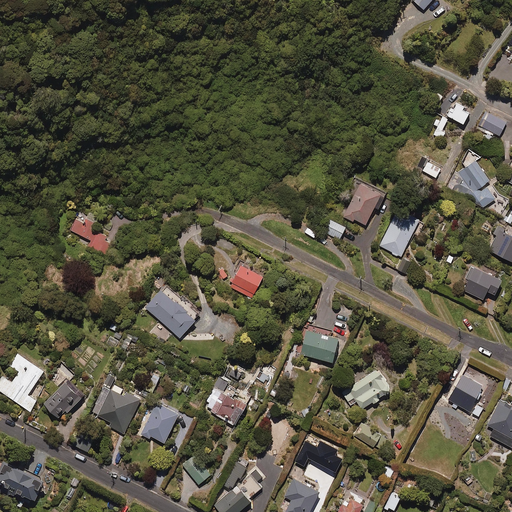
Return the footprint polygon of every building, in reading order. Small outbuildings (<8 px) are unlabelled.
[(411,0),(425,11),(434,0),(411,0)] [(470,111),(456,103),(449,118),(463,125),(470,111)] [(505,121),(488,112),(481,125),(498,135),(505,121)] [(448,119),(443,116),(437,128),(442,131),(448,119)] [(446,133),(437,129),(434,136),(443,140),(446,133)] [(448,185),(454,193),(482,206),(494,198),(484,182),(488,179),(475,159),(454,173),(448,185)] [(438,171),(424,164),(422,170),(435,176),(438,171)] [(383,191),(354,177),(347,190),(352,193),(341,214),(352,219),(353,217),(363,222),(372,204),(376,206),(383,191)] [(417,216),(396,206),(379,245),(400,254),(417,216)] [(70,230),(92,242),(87,252),(104,261),(112,245),(104,241),(106,237),(99,233),(103,227),(79,214),(70,230)] [(344,225),(327,217),(321,231),(338,238),(344,225)] [(493,233),(495,234),(488,249),(511,260),(511,234),(501,230),(503,227),(497,224),(493,233)] [(456,256),(447,252),(441,266),(449,270),(456,256)] [(263,272),(241,261),(229,285),(252,295),(263,272)] [(482,269),(470,265),(461,289),(482,297),(485,289),(494,292),(500,277),(493,274),(495,270),(483,266),(482,269)] [(179,299),(162,284),(144,303),(180,335),(198,314),(180,298),(179,299)] [(328,329),(305,324),(299,353),(331,360),(336,335),(327,333),(328,329)] [(133,335),(128,332),(124,342),(129,344),(133,335)] [(44,368),(18,350),(10,362),(19,369),(12,380),(2,374),(0,377),(0,389),(30,409),(37,398),(28,392),(44,368)] [(241,372),(232,368),(229,373),(238,378),(241,372)] [(390,390),(376,368),(351,383),(352,385),(342,391),(350,405),(356,400),(361,407),(390,390)] [(270,373),(264,369),(259,378),(265,382),(270,373)] [(160,373),(151,370),(143,387),(152,391),(160,373)] [(115,374),(109,371),(103,384),(109,387),(115,374)] [(482,384),(461,373),(447,398),(478,415),(482,407),(472,402),(482,384)] [(85,390),(67,374),(43,401),(59,415),(66,407),(68,409),(85,390)] [(228,379),(220,375),(204,406),(235,422),(248,398),(225,386),(228,379)] [(124,392),(111,386),(102,404),(97,401),(92,411),(112,420),(110,425),(124,432),(141,395),(126,388),(124,392)] [(511,403),(499,397),(486,423),(493,427),(489,435),(511,446),(511,443),(511,403)] [(179,409),(157,399),(141,432),(149,436),(150,433),(165,440),(179,409)] [(379,432),(361,422),(353,434),(372,445),(379,432)] [(95,433),(80,426),(72,442),(88,449),(95,433)] [(211,472),(195,453),(183,463),(199,482),(211,472)] [(40,476),(2,460),(0,465),(0,482),(2,483),(0,487),(0,488),(18,496),(20,492),(33,497),(37,487),(35,487),(40,476)] [(240,466),(235,463),(229,474),(234,477),(240,466)] [(80,478),(74,475),(69,484),(76,487),(80,478)] [(287,501),(283,511),(286,511),(306,511),(317,488),(292,477),(282,499),(287,501)] [(222,511),(235,511),(256,494),(243,480),(238,484),(236,482),(213,502),(222,511)] [(399,494),(392,491),(385,505),(393,509),(399,494)] [(356,511),(362,502),(345,493),(335,511),(356,511)] [(370,511),(375,503),(368,499),(362,511),(370,511)]
